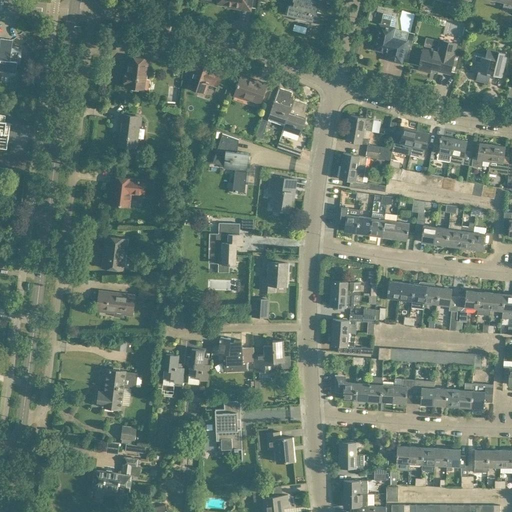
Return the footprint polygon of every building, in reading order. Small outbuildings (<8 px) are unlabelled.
[(201,0),(217,2),(217,4),(227,6),(227,5),(233,5),(232,8),(250,10),(251,0),(201,0)] [(321,0),(292,0),(293,1),(294,1),(293,6),(290,5),(288,15),(296,17),(295,20),(298,21),(300,21),(303,22),(306,23),(309,23),(309,21),(317,23),(320,12),(317,12),(318,7),(319,7),(321,0)] [(511,0),(496,0),(504,2),(510,3),(508,11),(511,12),(511,0)] [(392,38),(394,28),(396,21),(395,18),(394,16),(383,14),(380,25),(374,49),(388,52),(387,59),(401,63),(406,41),(392,38)] [(18,51),(11,51),(13,40),(0,38),(0,41),(0,70),(16,72),(18,51)] [(423,47),(418,69),(420,69),(419,70),(428,72),(428,71),(429,71),(430,69),(431,69),(431,72),(432,71),(435,72),(435,73),(436,73),(436,70),(437,70),(437,71),(438,71),(438,72),(449,75),(449,74),(450,74),(451,71),(455,55),(454,55),(457,44),(443,41),(440,40),(439,42),(437,50),(423,47)] [(124,77),(123,81),(124,82),(124,85),(126,85),(126,87),(144,90),(145,80),(147,59),(152,60),(156,47),(139,42),(135,58),(129,57),(127,73),(125,73),(125,76),(124,77)] [(473,60),(470,70),(478,72),(476,80),(488,83),(490,75),(501,78),(507,54),(487,49),(485,58),(481,57),(480,62),(473,60)] [(191,57),(186,71),(194,73),(189,87),(195,89),(196,87),(203,89),(206,81),(217,84),(221,73),(216,71),(215,72),(207,69),(209,65),(200,62),(201,60),(191,57)] [(241,76),(235,92),(249,97),(248,99),(260,103),(267,83),(256,80),(256,81),(241,76)] [(268,117),(285,123),(292,101),(290,100),(292,92),(279,88),(268,117)] [(293,99),(292,101),(285,123),(282,129),(300,135),(306,117),(304,116),(308,104),(293,99)] [(0,147),(7,148),(8,140),(8,138),(9,133),(5,133),(6,123),(10,123),(10,122),(5,121),(6,115),(0,113),(0,147)] [(141,126),(142,117),(122,115),(120,131),(121,131),(120,146),(137,148),(139,126),(141,126)] [(371,131),(373,119),(350,115),(347,127),(363,130),(371,131)] [(361,137),(363,130),(347,127),(345,140),(368,144),(369,145),(369,144),(370,139),(361,137)] [(392,148),(392,151),(410,155),(416,130),(404,127),(402,134),(395,133),(395,134),(392,148)] [(257,130),(255,135),(262,138),(264,132),(257,130)] [(423,156),(429,134),(416,130),(410,155),(417,157),(417,155),(423,156)] [(222,133),(213,162),(224,166),(224,167),(224,166),(235,167),(234,176),(237,176),(236,183),(243,184),(246,184),(249,152),(237,151),(238,139),(222,133)] [(451,154),(454,139),(441,136),(441,139),(440,138),(439,140),(440,140),(436,160),(449,162),(451,154)] [(462,165),(465,150),(467,141),(454,139),(451,154),(449,162),(462,165)] [(302,151),(278,142),(276,149),(300,158),(302,151)] [(490,161),(492,145),(479,143),(477,158),(473,158),(472,166),(481,167),(482,160),(490,161)] [(504,157),(505,146),(492,145),(490,161),(488,168),(502,170),(501,175),(507,176),(508,166),(509,158),(504,157)] [(380,146),(379,152),(391,154),(392,151),(392,148),(380,146)] [(390,160),(391,154),(379,152),(378,158),(390,160)] [(364,169),(366,158),(367,157),(343,153),(341,165),(364,169)] [(362,182),(364,169),(357,168),(341,165),(339,179),(362,183),(362,182)] [(393,180),(395,168),(389,167),(388,177),(387,179),(393,180)] [(399,181),(401,169),(395,168),(393,180),(399,181)] [(405,182),(407,170),(401,169),(399,181),(405,182)] [(411,183),(413,171),(407,170),(405,182),(411,183)] [(417,184),(419,173),(413,171),(411,183),(417,184)] [(271,182),(271,188),(274,189),(276,189),(275,198),(276,198),(274,208),(273,208),(273,209),(289,211),(291,199),(293,200),(294,198),(292,198),(293,194),(294,194),(297,179),(273,175),(271,182)] [(110,204),(129,206),(131,193),(144,195),(145,181),(114,177),(110,204)] [(458,192),(460,180),(455,179),(452,191),(458,192)] [(464,193),(466,182),(460,180),(458,192),(464,193)] [(470,194),(472,183),(466,182),(464,193),(470,194)] [(374,184),(368,183),(367,188),(385,191),(386,185),(374,183),(374,184)] [(476,196),(478,184),(472,183),(470,194),(476,196)] [(482,197),(484,185),(478,184),(476,196),(482,197)] [(487,198),(490,186),(484,185),(482,197),(487,198)] [(496,187),(490,186),(487,198),(494,199),(496,187)] [(347,207),(339,206),(338,222),(345,223),(344,231),(356,233),(359,216),(346,214),(347,207)] [(381,236),(384,219),(384,214),(372,212),(371,217),(369,235),(381,236)] [(511,212),(504,212),(503,219),(502,229),(508,229),(508,236),(511,236),(511,212)] [(369,235),(371,217),(359,216),(356,233),(369,235)] [(241,217),(241,229),(253,229),(253,217),(241,217)] [(394,238),(396,221),(384,219),(381,236),(394,238)] [(417,219),(415,232),(422,232),(420,242),(433,244),(436,227),(424,225),(425,220),(417,219)] [(409,223),(396,221),(394,238),(406,240),(409,223)] [(461,230),(461,225),(454,224),(454,222),(449,221),(448,229),(446,245),(458,247),(461,230)] [(219,222),(218,263),(236,264),(237,245),(243,245),(243,233),(240,233),(240,222),(219,222)] [(471,249),(473,232),(474,223),(469,222),(469,226),(461,225),(461,230),(458,247),(471,249)] [(446,245),(448,229),(436,227),(433,244),(446,245)] [(493,235),(473,232),(471,249),(484,251),(485,243),(492,244),(493,235)] [(126,246),(127,239),(106,236),(102,268),(120,270),(123,245),(126,246)] [(269,261),(268,277),(261,276),(260,290),(274,291),(275,284),(286,285),(288,263),(269,261)] [(141,280),(140,288),(139,296),(154,298),(156,283),(141,280)] [(348,281),(331,280),(330,292),(354,294),(360,294),(360,293),(359,293),(359,290),(360,290),(359,290),(360,282),(361,282),(350,281),(350,282),(348,282),(348,281)] [(399,299),(402,282),(389,280),(387,297),(399,299)] [(424,302),(427,282),(421,281),(420,282),(419,284),(414,284),(412,300),(411,307),(423,308),(424,302)] [(412,300),(414,284),(402,282),(399,299),(412,300)] [(437,304),(439,287),(434,286),(435,284),(434,283),(427,282),(424,302),(437,304)] [(452,289),(439,287),(437,304),(450,305),(452,289)] [(477,308),(479,291),(466,290),(465,297),(458,296),(458,306),(457,306),(457,310),(456,320),(462,321),(466,321),(467,311),(465,311),(465,307),(477,308)] [(135,295),(99,291),(98,300),(100,300),(99,310),(132,315),(135,295)] [(490,310),(491,292),(479,291),(477,308),(477,314),(489,314),(489,310),(490,310)] [(330,292),(330,306),(353,308),(354,294),(330,292)] [(502,310),(504,293),(491,292),(490,310),(502,310)] [(511,311),(511,294),(504,293),(502,310),(502,318),(507,318),(508,311),(511,311)] [(253,315),(267,316),(268,299),(254,298),(253,315)] [(375,315),(375,319),(385,320),(386,308),(380,307),(380,309),(376,309),(375,315)] [(333,319),(332,332),(356,333),(357,320),(375,321),(375,319),(375,315),(363,314),(349,313),(349,319),(333,319)] [(332,332),(331,345),(340,345),(340,352),(355,353),(355,346),(356,333),(332,332)] [(241,339),(233,340),(230,340),(230,338),(220,336),(218,353),(226,354),(227,370),(247,369),(247,370),(248,370),(247,362),(254,361),(253,354),(253,352),(253,347),(242,347),(241,339)] [(115,339),(113,350),(127,351),(134,352),(135,341),(128,340),(115,339)] [(283,340),(272,340),(272,342),(266,342),(266,340),(266,344),(263,345),(264,354),(253,354),(254,360),(254,361),(254,372),(259,372),(259,378),(268,377),(268,365),(274,365),(274,362),(280,362),(280,368),(290,367),(290,355),(284,355),(283,340)] [(199,376),(199,380),(208,381),(209,374),(210,364),(203,363),(205,350),(192,348),(191,356),(188,356),(187,366),(190,366),(189,375),(199,376)] [(165,369),(164,378),(163,385),(174,386),(174,385),(182,386),(184,367),(178,366),(179,354),(166,353),(166,360),(163,359),(162,369),(165,369)] [(121,409),(124,387),(134,389),(136,373),(125,372),(126,371),(119,370),(107,369),(105,385),(104,391),(99,391),(97,405),(102,406),(102,407),(113,408),(121,409)] [(381,401),(382,384),(381,384),(382,377),(369,376),(369,383),(368,400),(381,401)] [(345,379),(335,378),(335,392),(343,392),(342,399),(356,400),(357,382),(345,382),(345,379)] [(407,392),(414,392),(414,386),(415,379),(402,378),(402,386),(394,385),(393,402),(406,403),(407,392)] [(433,405),(434,387),(435,381),(415,379),(414,386),(414,392),(421,393),(420,404),(433,405)] [(369,383),(357,382),(356,400),(368,400),(369,383)] [(472,390),(472,383),(465,383),(464,389),(459,389),(458,407),(471,408),(472,390)] [(493,385),(472,383),(472,390),(471,408),(476,408),(477,410),(481,410),(482,409),(483,409),(484,402),(492,403),(493,385)] [(393,402),(394,385),(382,384),(381,401),(393,402)] [(446,406),(447,388),(434,387),(433,405),(446,406)] [(458,407),(459,389),(447,388),(446,406),(458,407)] [(241,449),(242,449),(241,429),(237,429),(237,424),(238,424),(237,419),(240,419),(241,419),(240,410),(239,410),(239,401),(240,401),(240,400),(239,400),(224,401),(224,409),(215,409),(216,441),(230,440),(230,450),(234,449),(234,451),(238,451),(238,449),(241,449)] [(179,411),(171,411),(170,419),(178,420),(179,411)] [(159,427),(160,414),(153,413),(152,427),(159,427)] [(123,426),(121,438),(122,439),(122,443),(134,444),(136,427),(123,426)] [(277,461),(279,461),(294,460),(292,436),(280,437),(280,431),(267,432),(269,448),(275,447),(277,461)] [(340,441),(340,454),(356,454),(356,447),(364,447),(364,441),(340,441)] [(409,463),(410,446),(397,445),(396,462),(409,463)] [(422,464),(423,447),(410,446),(409,463),(422,464)] [(434,465),(435,448),(423,447),(422,464),(421,469),(423,469),(425,471),(430,472),(432,470),(434,470),(434,465)] [(447,465),(448,448),(435,448),(434,465),(447,465)] [(465,455),(460,455),(461,449),(448,448),(447,465),(447,470),(451,470),(451,466),(459,466),(459,467),(465,467),(465,455)] [(474,450),(474,472),(487,473),(487,466),(487,450),(482,450),(481,448),(477,448),(476,450),(474,450)] [(511,466),(511,449),(500,450),(500,467),(511,466)] [(500,467),(500,450),(487,450),(487,466),(500,467)] [(363,454),(356,454),(340,454),(340,468),(355,468),(363,468),(363,466),(363,454)] [(92,482),(93,482),(92,487),(129,492),(131,476),(130,475),(131,467),(137,468),(138,460),(124,458),(123,466),(124,466),(122,474),(111,473),(112,471),(106,470),(106,472),(94,471),(93,475),(92,482)] [(343,480),(343,493),(367,493),(367,479),(343,480)] [(253,496),(269,495),(268,487),(252,489),(253,496)] [(367,505),(367,493),(343,493),(344,506),(353,506),(352,511),(374,511),(374,506),(367,506),(367,505)] [(283,511),(283,508),(283,506),(289,505),(288,494),(263,497),(265,511),(283,511)]
